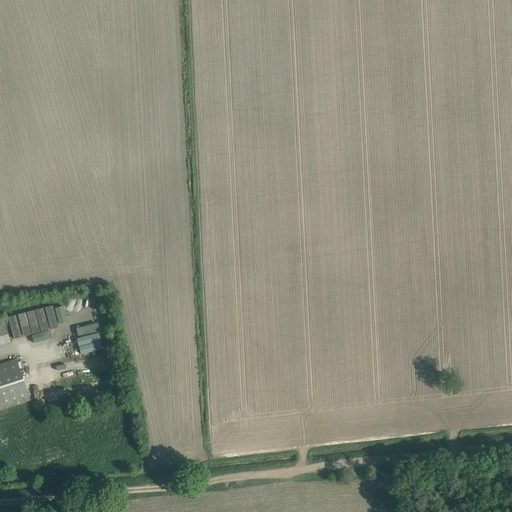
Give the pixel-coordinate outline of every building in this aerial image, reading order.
[(0,344),(10,341),(2,318),(0,318),(0,344)] [(71,358),(71,350),(42,351),(43,360),(71,358)] [(16,360),(0,365),(0,409),(29,400),(16,360)] [(41,367),(43,376),(65,370),(62,362),(41,367)] [(48,400),(68,397),(67,389),(47,391),(48,400)]
